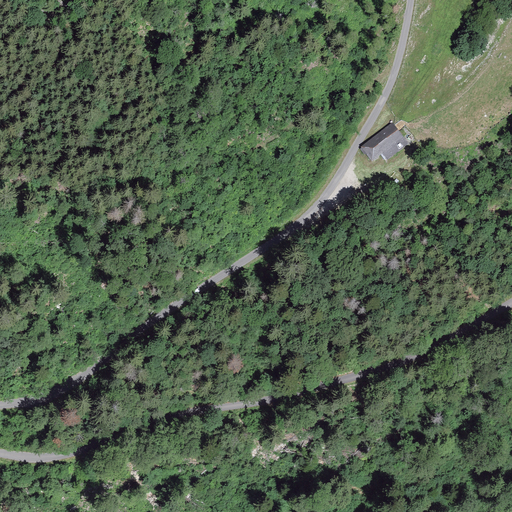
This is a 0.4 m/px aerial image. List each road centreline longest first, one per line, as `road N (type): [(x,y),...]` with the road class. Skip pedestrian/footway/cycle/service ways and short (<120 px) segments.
road 1 (track): [(0,405),(53,393),(302,219),(341,176),(403,45),(410,0)]
road 2 (track): [(511,306),(385,370),(159,422),(77,455),(0,453)]
